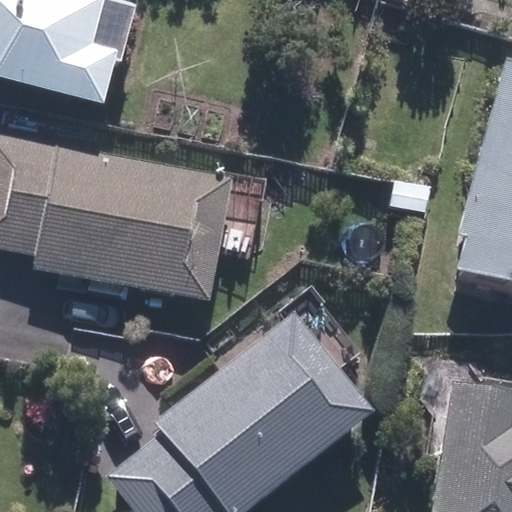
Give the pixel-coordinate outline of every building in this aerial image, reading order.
[(0,0),(0,78),(106,105),(119,56),(97,50),(109,0),(0,0)] [(511,62),(509,62),(455,271),(511,285),(511,62)] [(0,252),(35,258),(32,272),(213,302),(221,256),(256,261),(270,179),(0,133),(0,252)] [(104,479),(129,508),(123,511),(244,511),(369,408),(288,310),(153,422),(161,431),(104,479)] [(511,511),(511,383),(446,377),(432,511),(511,511)]
